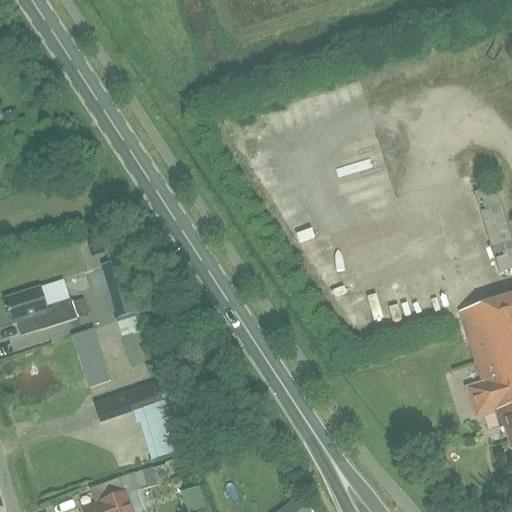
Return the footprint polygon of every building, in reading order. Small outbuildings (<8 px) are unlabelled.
[(399,75),(406,89),(434,76),(427,62),(399,75)] [(337,115),(330,98),(299,111),(306,128),(337,115)] [(511,269),(511,245),(510,240),(507,230),(493,188),(474,194),(498,274),(511,269)] [(105,252),(100,232),(86,236),(92,256),(105,252)] [(77,320),(75,315),(87,312),(83,300),(72,304),(71,300),(46,308),(40,289),(4,300),(12,326),(36,318),(40,332),(77,320)] [(501,427),(506,426),(511,446),(511,295),(460,312),(482,383),(467,388),(477,417),(496,411),(501,427)] [(117,321),(123,339),(147,332),(141,313),(117,321)] [(71,337),(89,389),(110,382),(92,330),(71,337)] [(156,384),(95,406),(100,422),(162,401),(156,384)] [(155,487),(150,468),(89,491),(97,510),(92,511),(131,511),(126,497),(135,493),(155,487)] [(280,511),(313,511),(301,496),(280,511)]
